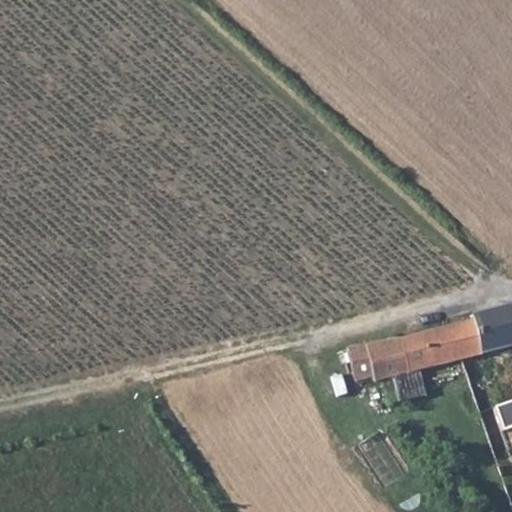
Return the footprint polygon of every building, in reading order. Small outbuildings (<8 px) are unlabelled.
[(481,356),(499,352),(511,348),(511,313),(510,307),(471,318),(472,325),(453,330),(461,362),(481,356)] [(369,380),(370,385),(392,380),(418,373),(461,362),(453,330),(396,345),(369,350),(367,346),(351,350),(357,366),(352,367),(356,383),(369,380)] [(485,366),(502,362),(499,352),(481,356),(485,366)] [(418,373),(392,380),(393,385),(398,404),(425,398),(418,373)] [(385,406),(398,404),(393,385),(381,388),(381,391),(385,406)] [(511,395),(511,396),(511,398),(511,404),(502,408),(510,432),(511,434),(511,395)] [(377,430),(356,443),(382,487),(404,474),(377,430)]
